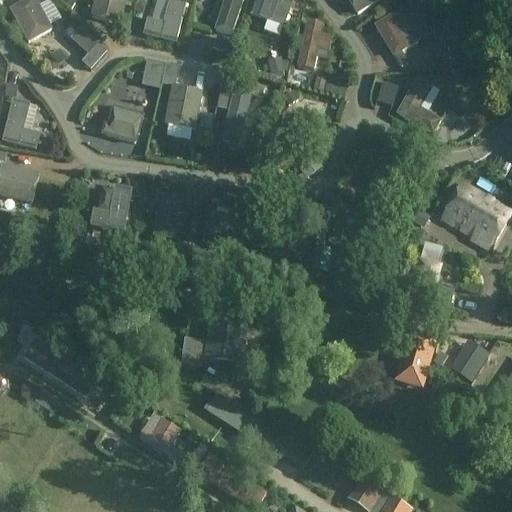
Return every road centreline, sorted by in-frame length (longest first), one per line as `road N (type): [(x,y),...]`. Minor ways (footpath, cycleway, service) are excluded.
road 1 (track): [(511,335),(0,268)]
road 2 (track): [(0,367),(34,379),(179,473)]
